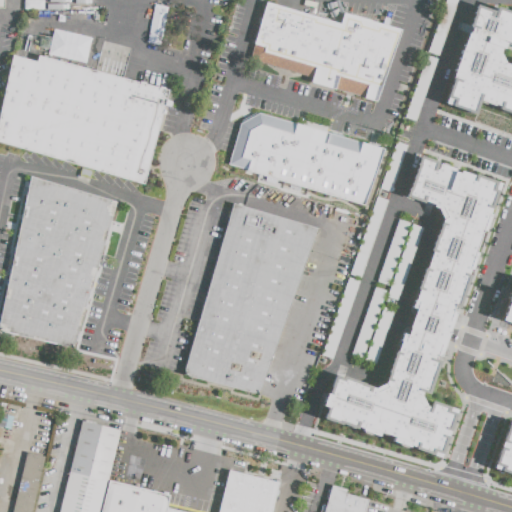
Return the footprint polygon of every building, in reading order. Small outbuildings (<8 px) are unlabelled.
[(401,30),(376,102),(310,83),(312,78),(249,58),(266,2),(340,25),(344,12),(401,30)] [(471,4),(492,11),(493,6),(511,12),(511,35),(505,56),(511,58),(511,114),(481,103),(476,114),(439,102),(471,4)] [(14,56),(0,107),(0,143),(145,182),(169,91),(39,56),(37,62),(14,56)] [(386,151),(366,208),(248,172),(231,166),(242,125),(260,114),(386,151)] [(416,154),(510,182),(430,397),(457,409),(439,457),(318,415),(322,406),(314,402),(317,390),(325,392),(329,376),(368,388),(381,383),(437,219),(433,209),(401,195),(416,154)] [(30,176),(0,315),(0,330),(2,332),(68,348),(73,345),(76,338),(117,203),(30,176)] [(233,204),(184,369),(185,375),(188,377),(251,393),(258,393),(261,390),(276,345),(289,349),(296,329),(283,324),(317,229),(233,204)] [(511,293),(502,290),(492,317),(511,324),(511,419),(507,418),(489,468),(511,475),(511,293)] [(57,511),(100,511),(108,481),(120,432),(80,422),(57,511)] [(45,458),(32,511),(12,511),(26,453),(45,458)] [(229,471),(219,511),(271,511),(278,483),(229,471)] [(100,511),(108,481),(168,496),(165,508),(163,511),(100,511)] [(332,485),(324,511),(364,511),(368,500),(345,494),(347,489),(332,485)]
